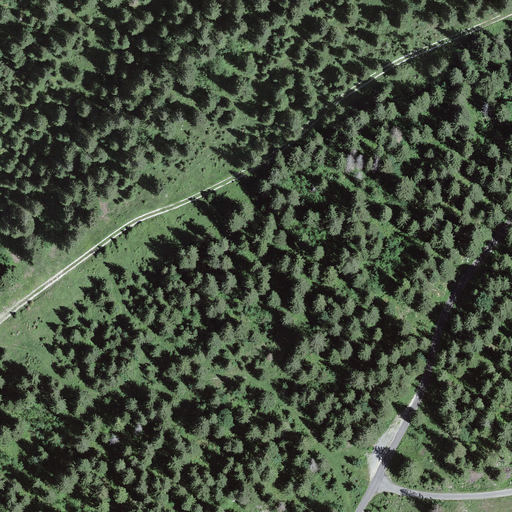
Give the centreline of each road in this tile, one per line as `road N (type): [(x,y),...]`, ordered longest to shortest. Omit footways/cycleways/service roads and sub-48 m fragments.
road 1 (track): [(511,12),(378,75),(265,160),(129,226),(0,323)]
road 2 (track): [(511,216),(461,289),(360,511)]
road 3 (track): [(375,482),(425,494),(511,491)]
